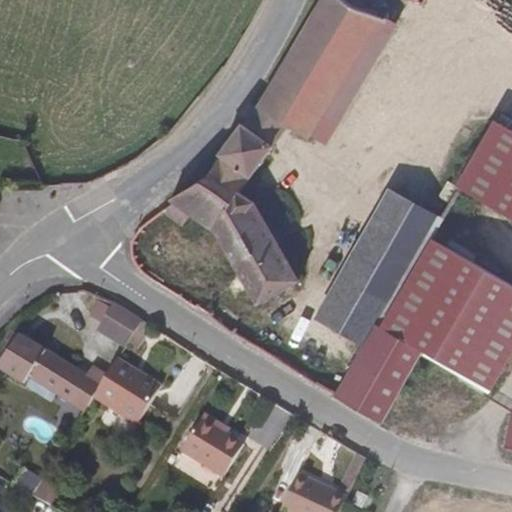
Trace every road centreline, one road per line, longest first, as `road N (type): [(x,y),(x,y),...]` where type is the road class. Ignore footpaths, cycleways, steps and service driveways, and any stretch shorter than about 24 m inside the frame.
road 1 (residential): [(75,233),(117,275),(274,382),(416,464)]
road 2 (residential): [(75,233),(206,130),(242,88),(291,0)]
